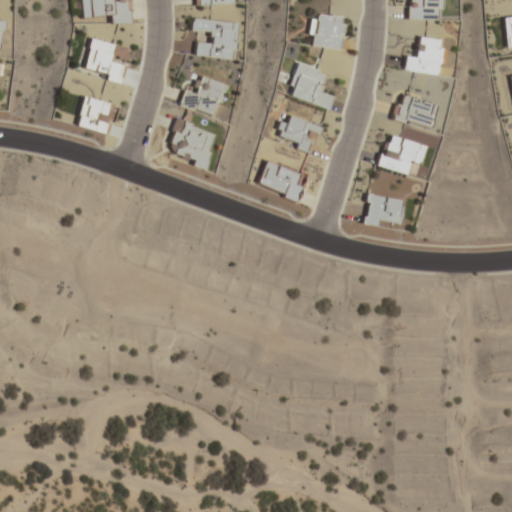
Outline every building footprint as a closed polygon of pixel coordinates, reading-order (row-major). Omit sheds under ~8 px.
[(109,24),(129,23),(126,0),(77,0),(78,17),(108,15),(109,24)] [(403,0),(403,19),(439,19),(439,0),(403,0)] [(306,45),(339,49),(343,17),(310,13),(306,45)] [(511,15),(501,16),(504,47),(511,46),(511,15)] [(235,23),(189,18),(188,30),(208,32),(206,43),(193,42),(192,55),(232,59),(235,23)] [(436,74),(440,39),(416,35),(413,56),(403,55),(401,70),(436,74)] [(126,47),(87,39),(81,69),(103,74),(102,80),(118,83),(126,47)] [(326,108),(329,96),(318,93),(325,73),(294,63),(284,94),(326,108)] [(224,83),(195,76),(192,92),(181,89),(176,107),(216,116),(224,83)] [(428,128),(434,103),(396,94),(390,119),(428,128)] [(72,124),(103,134),(112,106),(80,96),(72,124)] [(202,169),(213,131),(173,119),(164,150),(186,157),(184,164),(202,169)] [(283,121),(275,122),(275,139),(292,138),(293,150),(310,150),(309,136),(317,135),(316,120),(283,121)] [(374,165),(405,175),(409,162),(417,165),(423,145),(384,133),(374,165)] [(294,200),(303,176),(261,160),(252,185),(294,200)] [(401,198),(363,192),(358,223),(374,226),(375,219),(397,223),(401,198)]
